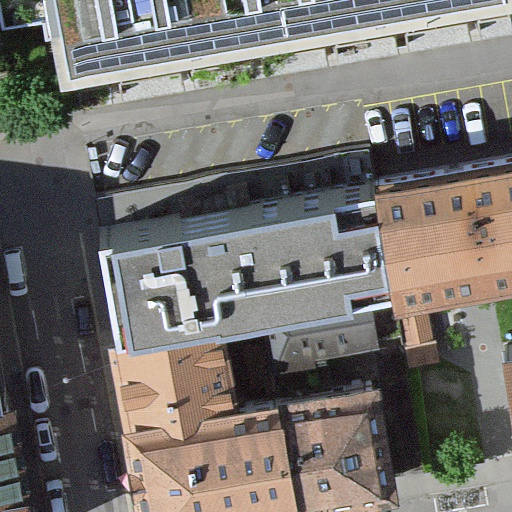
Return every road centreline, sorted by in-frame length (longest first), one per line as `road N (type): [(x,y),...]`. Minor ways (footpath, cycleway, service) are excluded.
road 1 (residential): [(511,55),(14,149),(25,200)]
road 2 (residential): [(84,511),(25,200)]
